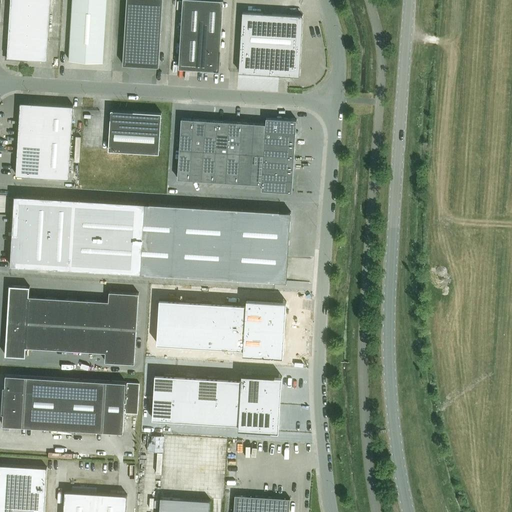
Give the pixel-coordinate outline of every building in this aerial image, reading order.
[(51,0),(10,0),(7,57),(47,59),(51,0)] [(106,0),(72,0),(69,60),(103,62),(106,0)] [(126,0),(122,64),(158,66),(162,0),(126,0)] [(223,0),(222,0),(182,0),(178,67),(201,69),(200,70),(216,71),(216,70),(218,70),(223,0)] [(302,15),(243,11),(239,71),(299,75),(302,15)] [(73,105),(20,102),(19,126),(72,129),(73,105)] [(160,112),(111,109),(108,149),(157,152),(160,112)] [(266,123),(265,129),(296,131),(297,119),(266,117),(266,123)] [(181,118),(180,148),(192,149),(194,119),(181,118)] [(194,119),(192,149),(204,150),(206,119),(194,119)] [(206,119),(204,150),(216,150),(218,120),(206,119)] [(218,120),(216,150),(228,151),(230,121),(218,120)] [(230,121),(228,151),(240,152),(242,122),(230,121)] [(242,122),(240,152),(252,153),(254,123),(242,122)] [(254,123),(252,153),(264,154),(265,142),(265,129),(266,123),(254,123)] [(19,126),(18,150),(70,154),(72,129),(19,126)] [(265,129),(265,142),(295,143),(296,131),(265,129)] [(265,142),(264,154),(294,156),(295,143),(265,142)] [(180,148),(178,178),(190,179),(192,149),(180,148)] [(192,149),(190,179),(202,180),(204,150),(192,149)] [(70,154),(18,150),(16,175),(69,178),(70,154)] [(204,150),(202,180),(214,181),(216,150),(204,150)] [(216,150),(214,181),(226,181),(228,151),(216,150)] [(228,151),(226,181),(238,182),(240,152),(228,151)] [(240,152),(238,182),(250,183),(252,153),(240,152)] [(252,153),(250,183),(262,184),(262,178),(263,166),(264,154),(252,153)] [(264,154),(263,166),(294,168),(294,156),(264,154)] [(263,166),(262,178),(293,180),(294,168),(263,166)] [(262,184),(262,190),(292,192),(293,180),(262,178),(262,184)] [(15,195),(10,265),(287,281),(291,212),(15,195)] [(10,285),(9,302),(29,303),(29,295),(30,286),(10,285)] [(109,300),(107,326),(137,327),(139,293),(110,291),(109,300)] [(29,303),(27,321),(47,322),(49,297),(29,295),(29,303)] [(49,297),(47,322),(67,323),(69,298),(49,297)] [(69,298),(67,323),(87,324),(89,299),(69,298)] [(89,299),(87,324),(107,326),(109,300),(89,299)] [(160,299),(158,321),(201,324),(203,302),(160,299)] [(203,302),(201,324),(283,329),(283,318),(286,301),(246,299),(246,304),(203,302)] [(9,302),(8,319),(27,321),(29,303),(9,302)] [(8,319),(6,337),(26,338),(27,321),(8,319)] [(26,338),(26,346),(46,347),(47,322),(27,321),(26,338)] [(158,321),(157,343),(200,346),(201,324),(158,321)] [(47,322),(46,347),(66,349),(67,323),(47,322)] [(67,323),(66,349),(86,350),(87,324),(67,323)] [(87,324),(86,350),(106,351),(107,326),(87,324)] [(201,324),(200,346),(243,349),(243,354),(283,356),(282,340),(283,329),(201,324)] [(106,351),(105,361),(134,362),(137,327),(107,326),(106,351)] [(6,337),(5,354),(25,356),(26,346),(26,338),(6,337)] [(3,413),(3,425),(103,431),(106,381),(6,374),(5,386),(3,386),(1,413),(3,413)] [(155,374),(154,396),(176,397),(177,375),(155,374)] [(241,379),(240,401),(278,404),(279,393),(282,377),(242,374),(241,379)] [(198,377),(177,375),(176,397),(197,399),(198,377)] [(220,378),(198,377),(197,399),(218,400),(220,378)] [(241,379),(220,378),(218,400),(240,401),(241,379)] [(106,381),(103,431),(123,432),(124,408),(125,408),(125,412),(138,413),(139,383),(127,382),(126,403),(125,403),(126,382),(106,381)] [(154,396),(152,418),(174,420),(176,397),(154,396)] [(196,421),(197,399),(176,397),(174,420),(196,421)] [(217,422),(218,400),(197,399),(196,421),(217,422)] [(240,401),(218,400),(217,422),(239,424),(240,401)] [(278,404),(240,401),(239,424),(238,429),(279,432),(278,415),(278,404)] [(0,464),(0,511),(44,511),(47,467),(0,464)] [(64,491),(63,511),(94,511),(96,493),(64,491)] [(94,511),(125,511),(127,494),(96,493),(94,511)] [(235,494),(233,511),(289,511),(290,498),(235,494)] [(209,511),(210,500),(160,497),(159,511),(209,511)]
